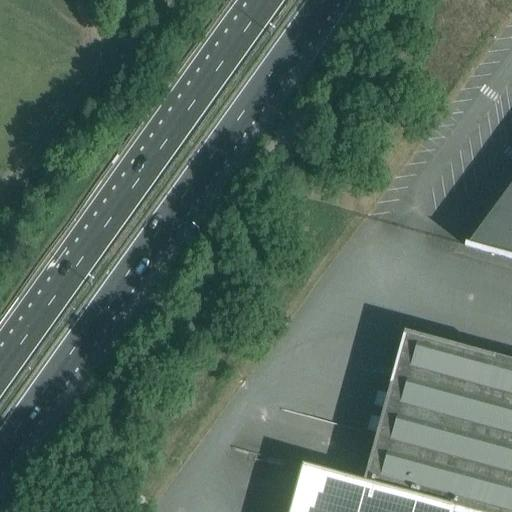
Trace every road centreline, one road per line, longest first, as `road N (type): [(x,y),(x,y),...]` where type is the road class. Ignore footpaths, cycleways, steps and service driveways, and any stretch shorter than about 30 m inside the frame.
road 1 (unclassified): [(14,511),(379,0)]
road 2 (motorway): [(0,454),(325,0)]
road 3 (motorway): [(267,0),(0,373)]
road 4 (unknown): [(511,102),(399,250),(511,289)]
